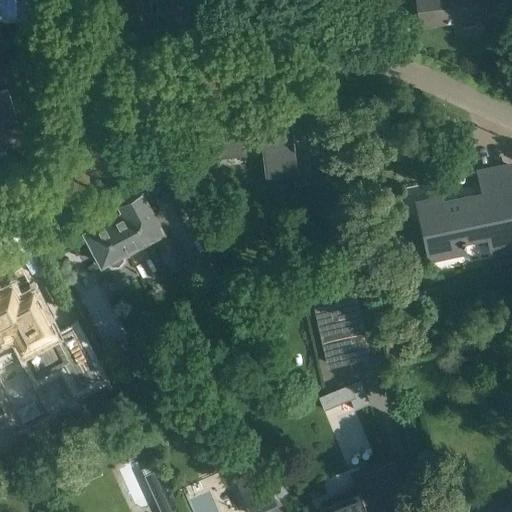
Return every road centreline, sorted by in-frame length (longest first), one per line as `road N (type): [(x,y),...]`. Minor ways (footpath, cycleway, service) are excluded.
road 1 (residential): [(511,117),(355,54),(73,84)]
road 2 (residential): [(0,214),(62,173),(73,84)]
